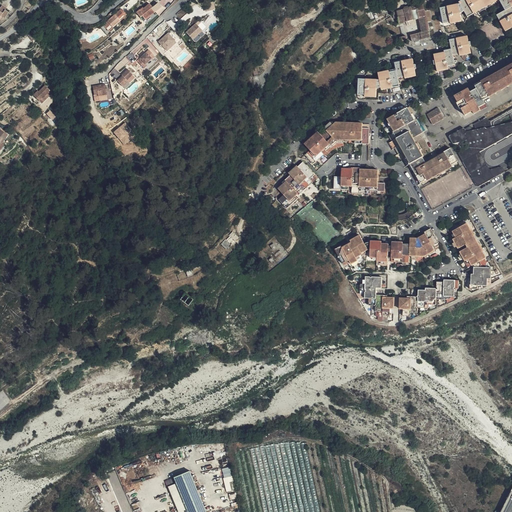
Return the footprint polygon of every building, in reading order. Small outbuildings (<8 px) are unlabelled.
[(440,26),(442,26),(450,20),(457,16),(457,14),(460,12),(461,13),(465,10),(480,0),(462,0),(455,4),(457,7),(437,10),(438,17),(449,9),(453,14),(439,24),(440,26)] [(511,0),(480,0),(465,10),(461,13),(464,19),(473,14),(474,16),(487,8),(487,7),(495,2),(501,12),(511,5),(511,0)] [(136,15),(140,19),(141,17),(145,21),(160,8),(157,5),(152,9),(150,5),(144,11),(142,9),(136,15)] [(511,6),(511,5),(501,12),(493,17),(503,34),(509,30),(510,31),(511,30),(511,18),(511,16),(511,15),(511,14),(509,9),(511,6)] [(419,6),(404,10),(394,13),(396,25),(415,20),(419,34),(408,37),(409,40),(410,43),(428,38),(427,35),(429,34),(428,32),(426,32),(424,24),(419,6)] [(449,9),(438,17),(439,24),(453,14),(449,9)] [(104,30),(121,16),(116,10),(99,23),(104,30)] [(450,20),(442,26),(447,25),(447,27),(459,25),(457,16),(450,20)] [(184,33),(191,40),(200,31),(196,26),(199,23),(198,21),(184,33)] [(68,39),(75,35),(72,29),(65,33),(68,39)] [(156,43),(161,48),(164,45),(166,48),(173,41),(166,34),(156,43)] [(448,52),(441,53),(441,55),(444,60),(448,69),(456,68),(455,62),(450,63),(449,57),(457,56),(457,57),(468,55),(467,48),(468,48),(468,44),(466,44),(465,38),(459,39),(449,46),(447,46),(448,52)] [(164,45),(161,48),(165,52),(174,43),(173,41),(166,48),(164,45)] [(511,97),(511,84),(481,102),(483,106),(477,109),(478,112),(471,116),(469,114),(463,118),(452,99),(466,90),(468,94),(474,91),(472,87),(511,63),(511,48),(457,81),(454,82),(451,84),(436,92),(457,130),(470,122),(473,121),(490,111),(511,97)] [(150,61),(153,58),(147,51),(135,63),(142,70),(145,67),(144,66),(149,61),(150,61)] [(441,55),(438,56),(440,61),(445,72),(445,70),(448,69),(444,60),(441,55)] [(440,61),(438,56),(431,57),(432,63),(430,63),(431,67),(433,67),(434,73),(445,72),(440,61)] [(402,73),(405,79),(412,78),(411,71),(413,71),(412,66),(410,67),(409,61),(402,64),(401,64),(401,65),(400,66),(400,67),(399,68),(400,69),(402,73)] [(370,81),(357,93),(357,97),(363,98),(363,100),(369,100),(374,96),(374,88),(377,88),(378,92),(379,91),(391,82),(402,73),(400,69),(399,68),(397,63),(392,64),(391,65),(392,71),(386,72),(386,74),(382,74),(382,73),(381,73),(375,78),(376,82),(370,81)] [(511,63),(472,87),(474,91),(468,94),(466,90),(452,99),(463,118),(469,114),(471,116),(478,112),(477,109),(483,106),(481,102),(511,84),(511,63)] [(115,83),(120,88),(126,84),(127,83),(125,82),(131,77),(126,71),(120,77),(121,78),(115,83)] [(401,80),(405,79),(402,73),(391,82),(379,91),(396,88),(394,80),(401,79),(401,80)] [(357,81),(357,93),(370,81),(357,81)] [(33,96),(39,101),(42,98),(43,98),(44,97),(47,100),(53,94),(45,86),(40,91),(38,93),(37,92),(33,96)] [(97,98),(99,98),(105,95),(104,86),(91,88),(93,97),(97,96),(97,98)] [(483,119),(482,119),(474,123),(483,141),(487,149),(511,134),(511,108),(503,114),(486,123),(484,120),(483,119)] [(436,109),(425,116),(430,125),(442,119),(436,109)] [(409,116),(405,110),(385,121),(389,128),(392,133),(389,135),(387,137),(390,143),(389,144),(393,151),(394,150),(411,140),(422,134),(411,115),(409,116)] [(55,121),(58,119),(52,112),(49,115),(55,121)] [(114,130),(123,144),(135,136),(127,122),(114,130)] [(483,141),(474,123),(473,124),(473,125),(472,126),(474,130),(479,141),(484,151),(487,149),(483,141)] [(342,146),(343,143),(343,125),(331,125),(330,125),(329,125),(323,130),(324,132),(319,137),(331,150),(335,146),(342,146)] [(343,125),(343,143),(353,143),(353,146),(367,147),(368,131),(361,130),(361,126),(343,125)] [(0,152),(0,153),(6,145),(4,143),(11,135),(4,129),(0,134),(0,152)] [(448,139),(450,144),(463,133),(463,131),(463,130),(462,130),(461,130),(448,137),(448,138),(448,139)] [(482,176),(482,175),(476,155),(478,155),(484,151),(479,141),(474,130),(464,133),(463,133),(450,144),(451,145),(452,146),(466,142),(467,149),(460,153),(459,154),(459,155),(458,156),(458,157),(470,178),(472,179),(473,179),(479,177),(481,177),(482,176)] [(326,155),(331,150),(319,137),(317,134),(304,147),(309,153),(304,158),(313,167),(323,157),(321,155),(324,152),(326,155)] [(413,143),(411,140),(394,150),(395,153),(413,143)] [(425,182),(457,165),(449,150),(436,157),(436,158),(424,165),(421,159),(422,158),(418,152),(419,152),(416,145),(415,146),(413,143),(395,153),(397,156),(400,155),(407,166),(408,166),(418,185),(425,182)] [(489,170),(492,168),(484,151),(478,155),(482,162),(487,169),(488,170),(489,170)] [(482,175),(489,170),(488,170),(487,169),(482,162),(478,155),(476,155),(482,175)] [(290,178),(304,193),(312,186),(309,183),(314,178),(302,165),(297,170),(296,168),(288,176),(290,178)] [(358,195),(359,172),(359,170),(349,170),(349,172),(341,171),(341,180),(333,179),(333,192),(347,192),(347,189),(351,189),(351,195),(358,195)] [(478,188),(497,178),(493,170),(492,170),(491,170),(489,170),(482,175),(482,176),(481,177),(479,177),(473,182),(476,187),(477,188),(478,188)] [(377,172),(359,172),(358,195),(369,196),(369,193),(384,194),(384,185),(377,185),(377,172)] [(299,198),(304,193),(290,178),(282,186),(283,187),(278,192),(283,198),(278,203),(287,212),(297,203),(295,200),(298,197),(299,198)] [(399,215),(395,214),(393,221),(396,221),(398,222),(399,222),(401,222),(402,222),(404,221),(406,220),(408,219),(410,218),(411,217),(413,215),(408,211),(407,212),(405,213),(403,214),(402,215),(400,215),(399,215)] [(465,238),(469,235),(468,234),(471,232),(466,223),(458,228),(465,238)] [(448,233),(452,232),(454,230),(451,224),(445,227),(448,233)] [(472,240),(469,235),(465,238),(458,228),(454,230),(452,232),(455,237),(451,239),(456,248),(458,248),(472,240)] [(216,243),(223,249),(227,244),(224,242),(228,237),(230,239),(233,236),(227,230),(216,243)] [(250,254),(251,253),(249,251),(268,233),(267,231),(247,251),(250,254)] [(430,231),(424,235),(416,239),(409,239),(408,245),(409,256),(416,257),(416,254),(419,255),(419,257),(424,257),(434,251),(432,247),(437,243),(430,231)] [(251,253),(270,235),(268,233),(249,251),(251,253)] [(285,251),(270,235),(251,253),(265,269),(285,251)] [(367,251),(364,245),(358,236),(349,242),(350,244),(341,249),(340,248),(334,252),(343,266),(349,262),(351,266),(358,262),(356,259),(362,255),(361,254),(367,251)] [(367,243),(364,245),(367,251),(369,251),(369,258),(376,259),(376,262),(387,263),(388,245),(377,244),(377,242),(370,242),(370,243),(367,243)] [(409,256),(408,245),(402,245),(398,245),(398,243),(391,243),(390,259),(397,260),(397,263),(409,263),(409,256)] [(469,266),(470,265),(477,262),(485,258),(480,248),(477,249),(474,243),(460,251),(459,253),(463,261),(466,260),(469,266)] [(468,281),(468,288),(473,284),(478,280),(489,270),(490,269),(490,268),(479,267),(479,265),(477,262),(470,265),(472,267),(472,281),(468,281)] [(476,286),(483,286),(486,283),(486,279),(489,279),(490,269),(489,270),(478,280),(473,284),(468,288),(476,289),(476,286)] [(372,307),(376,307),(376,295),(376,289),(381,289),(381,278),(365,277),(365,285),(360,285),(360,292),(365,292),(365,300),(369,300),(369,304),(372,304),(372,307)] [(446,296),(454,296),(454,288),(457,288),(458,280),(447,280),(447,282),(443,282),(436,282),(436,289),(436,299),(446,299),(446,296)] [(418,297),(418,308),(429,308),(429,304),(436,305),(436,299),(436,289),(429,289),(429,291),(425,291),(418,290),(417,297),(418,297)] [(179,298),(190,305),(194,299),(184,291),(179,298)] [(392,299),(389,299),(387,299),(383,299),(383,295),(376,295),(376,307),(376,312),(383,312),(383,316),(387,316),(387,313),(390,313),(390,309),(393,309),(392,308),(392,299)] [(407,317),(411,317),(411,313),(417,313),(418,308),(418,297),(417,297),(410,297),(410,299),(406,299),(403,299),(403,308),(407,308),(407,314),(407,317)] [(235,489),(230,467),(222,468),(226,491),(235,489)] [(174,478),(187,511),(205,511),(189,472),(174,478)]
